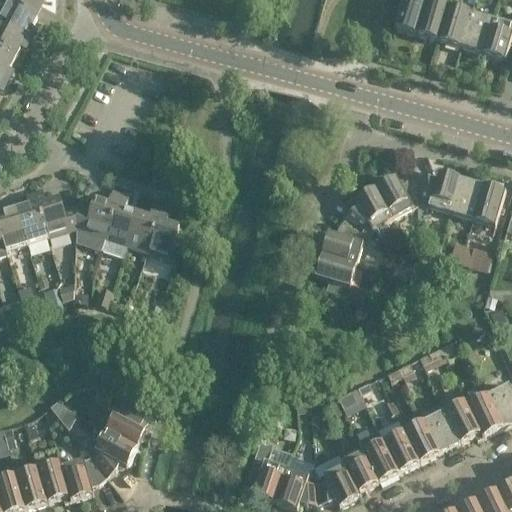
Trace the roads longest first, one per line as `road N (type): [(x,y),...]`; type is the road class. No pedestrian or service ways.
road 1 (tertiary): [(496,131),(226,58)]
road 2 (residential): [(0,158),(28,133),(79,36),(104,14)]
road 3 (tertiary): [(226,58),(117,28),(104,14)]
road 4 (residential): [(394,511),(511,455)]
